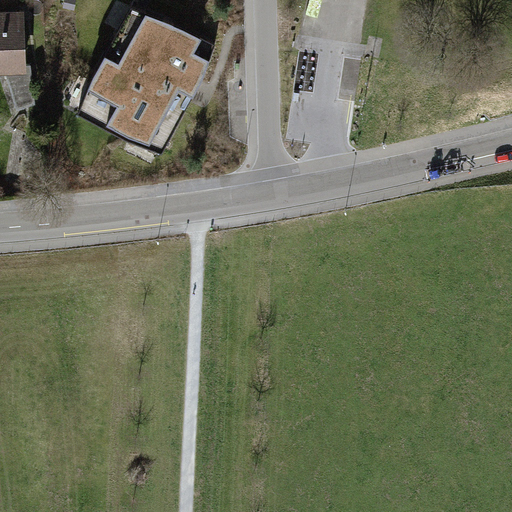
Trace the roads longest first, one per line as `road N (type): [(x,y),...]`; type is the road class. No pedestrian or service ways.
road 1 (residential): [(0,231),(270,196)]
road 2 (residential): [(270,196),(511,141)]
road 3 (residential): [(270,196),(262,0)]
